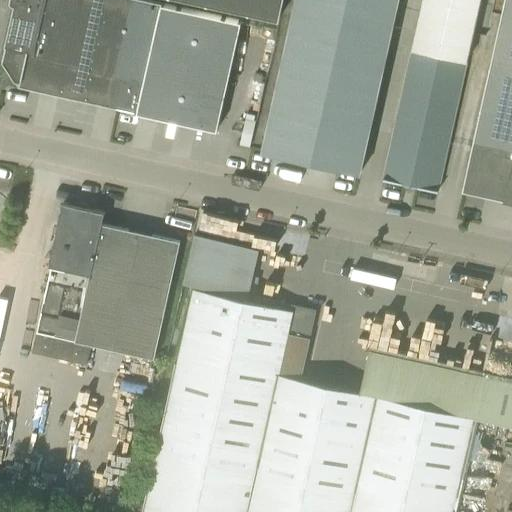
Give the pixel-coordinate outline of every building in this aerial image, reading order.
[(19,86),(118,108),(123,82),(124,82),(128,64),(148,69),(162,3),(146,0),(10,0),(10,2),(12,5),(14,5),(5,46),(6,46),(3,61),(15,80),(20,81),(19,86)] [(284,0),(206,0),(281,17),(284,0)] [(296,0),(262,152),(360,173),(398,0),(296,0)] [(480,0),(422,0),(383,179),(438,191),(480,0)] [(511,0),(505,0),(463,189),(511,199),(511,0)] [(123,82),(118,108),(218,130),(242,21),(162,3),(148,69),(128,64),(124,82),(123,82)] [(53,259),(33,351),(88,363),(92,344),(154,358),(180,240),(103,223),(105,211),(64,203),(51,259),(53,259)] [(144,511),(458,511),(480,417),(361,391),(301,377),(316,310),(248,295),(258,250),(196,236),(185,286),(194,288),(144,511)]
